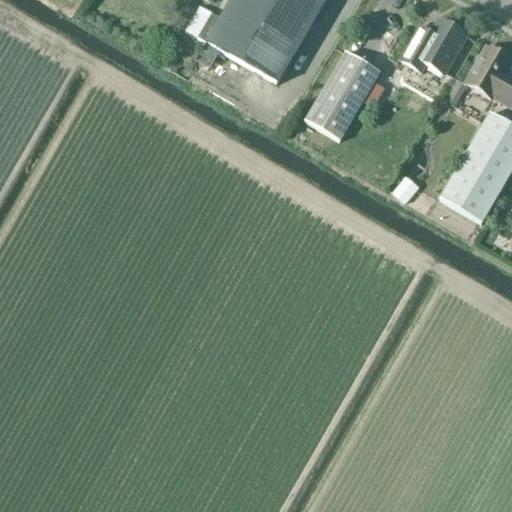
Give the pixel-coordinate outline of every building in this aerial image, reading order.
[(185,35),(205,47),(276,88),(327,0),(232,0),(220,22),(199,10),(185,35)] [(443,79),(466,40),(439,24),(430,38),(418,31),(399,64),(421,77),(426,69),(443,79)] [(492,101),(511,112),(511,109),(511,81),(506,78),(511,67),(506,64),(505,59),(497,54),(492,55),(486,52),(465,88),(491,104),(492,101)] [(345,56),(304,125),(339,146),(362,107),(373,87),(380,77),(345,56)] [(511,174),(511,130),(490,117),(439,204),(481,228),(511,174)] [(416,191),(408,184),(395,200),(404,206),(416,191)]
